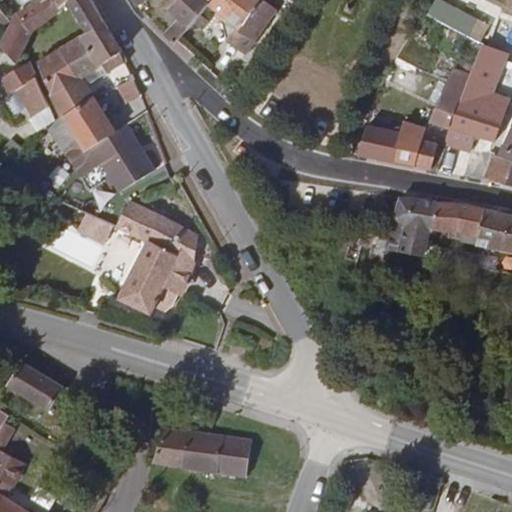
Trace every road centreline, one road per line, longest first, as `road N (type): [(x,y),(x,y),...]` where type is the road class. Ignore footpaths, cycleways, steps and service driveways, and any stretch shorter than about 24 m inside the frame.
road 1 (residential): [(511,204),(287,155),(157,87)]
road 2 (tertiary): [(157,87),(329,412)]
road 3 (tertiary): [(329,412),(61,332)]
road 4 (residential): [(61,332),(121,394),(140,441),(127,511)]
road 5 (tertiary): [(511,473),(329,412)]
